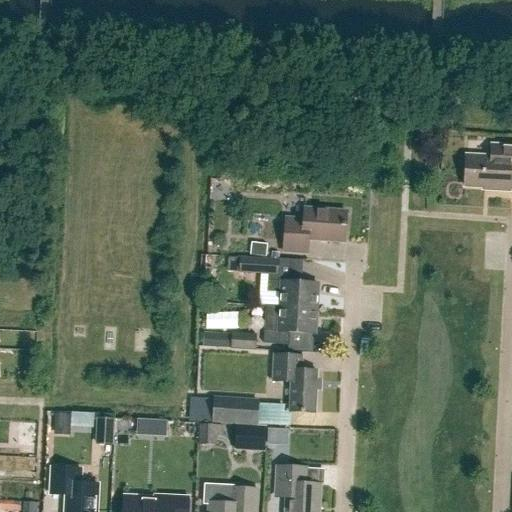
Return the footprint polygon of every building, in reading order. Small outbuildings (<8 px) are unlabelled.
[(511,170),(511,146),(492,145),(491,157),(466,156),(465,186),(492,188),(492,190),(510,191),(511,170)] [(344,242),(346,212),(305,209),(304,220),(286,219),(284,252),(307,254),(308,240),(344,242)] [(251,243),(249,256),(265,258),(267,245),(251,243)] [(278,276),(279,261),(228,258),(227,271),(237,271),(237,273),(278,276)] [(280,307),(316,309),(317,284),(267,281),(267,292),(281,293),(280,307)] [(316,309),(280,307),(266,306),(265,319),(263,344),(288,345),(289,333),(315,334),(316,309)] [(255,351),(256,335),(230,334),(229,349),(255,351)] [(315,413),(317,371),(301,371),(302,357),(274,355),(272,381),(291,382),(289,412),(315,413)] [(257,426),(258,414),(259,400),(213,398),(211,424),(257,426)] [(115,421),(115,414),(94,413),(93,420),(96,420),(95,445),(113,446),(114,421),(115,421)] [(71,415),(55,414),(54,429),(70,430),(71,415)] [(156,422),(155,434),(167,435),(168,423),(156,422)] [(264,452),(266,427),(235,426),(234,451),(264,452)] [(267,445),(287,446),(288,430),(268,429),(267,445)] [(318,511),(319,485),(305,485),(306,469),(277,467),(276,497),(287,497),(286,511),(318,511)] [(95,511),(97,485),(80,484),(80,470),(52,468),(51,494),(66,495),(65,511),(95,511)] [(256,511),(257,490),(233,488),(233,487),(205,486),(204,504),(209,504),(208,511),(256,511)] [(187,511),(188,498),(155,497),(155,507),(124,505),(123,511),(187,511)] [(0,510),(20,511),(20,503),(0,501),(0,510)] [(33,511),(34,504),(24,503),(23,511),(33,511)]
